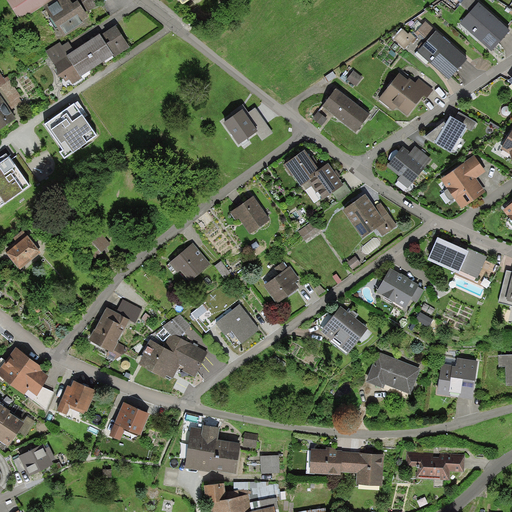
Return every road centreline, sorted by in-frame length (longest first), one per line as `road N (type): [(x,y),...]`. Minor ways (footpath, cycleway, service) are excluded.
road 1 (residential): [(306,128),(121,274),(55,357)]
road 2 (residential): [(511,410),(394,435),(343,434),(185,406)]
road 3 (residential): [(436,221),(185,406)]
road 4 (residential): [(175,23),(0,145)]
road 5 (residential): [(359,169),(511,61)]
road 6 (residential): [(175,23),(306,128)]
road 7 (residential): [(185,406),(55,357)]
